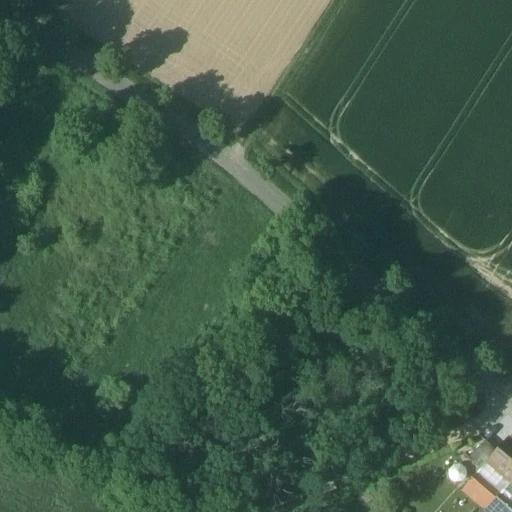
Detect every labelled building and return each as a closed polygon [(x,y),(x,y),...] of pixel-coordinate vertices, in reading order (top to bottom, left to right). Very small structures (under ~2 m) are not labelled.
[(511,483),(511,443),(507,440),(496,453),(487,464),(487,465),(511,485),(511,483)] [(484,442),(469,460),(477,467),(483,468),(483,469),(487,465),(487,464),(496,453),(484,442)] [(499,497),(475,477),(464,491),(487,511),(497,499),(499,497)] [(511,498),(504,491),(499,497),(497,499),(505,506),(511,498)] [(511,511),(505,506),(497,499),(487,511),(511,511)]
